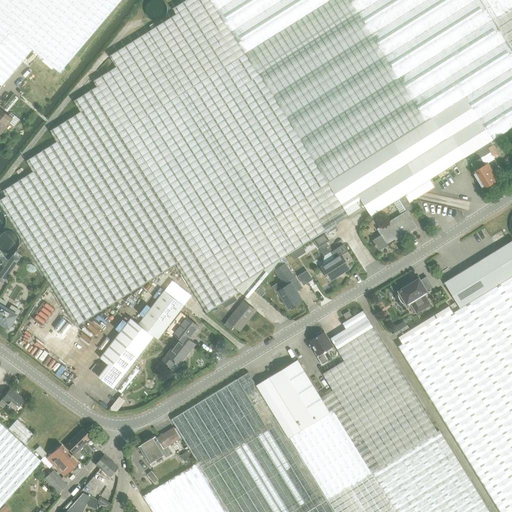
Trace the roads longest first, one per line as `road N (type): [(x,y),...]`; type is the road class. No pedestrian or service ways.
road 1 (unclassified): [(118,425),(148,418),(511,196)]
road 2 (unclassified): [(118,425),(92,418),(0,349)]
